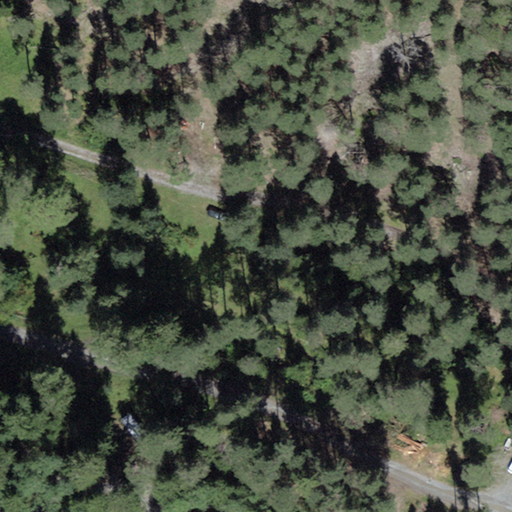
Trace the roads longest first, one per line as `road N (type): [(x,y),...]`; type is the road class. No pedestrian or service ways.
road 1 (track): [(0,312),(244,396),(511,505)]
road 2 (track): [(0,132),(205,192),(310,206),(403,236),(511,287)]
